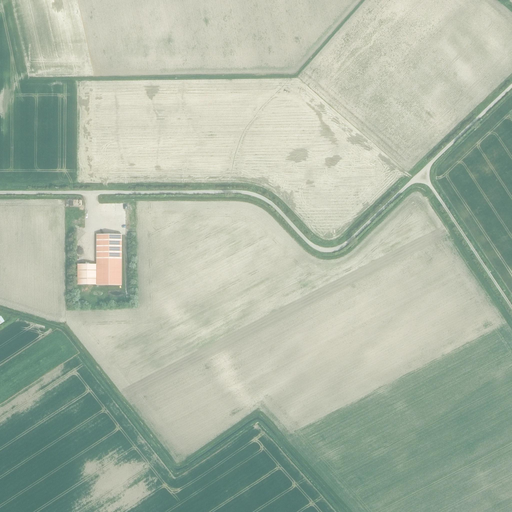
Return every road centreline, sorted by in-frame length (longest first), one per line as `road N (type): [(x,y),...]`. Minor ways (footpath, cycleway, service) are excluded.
road 1 (unclassified): [(0,192),(245,192),(267,200),(317,248),(335,250),(410,184)]
road 2 (unclassified): [(511,311),(430,184)]
